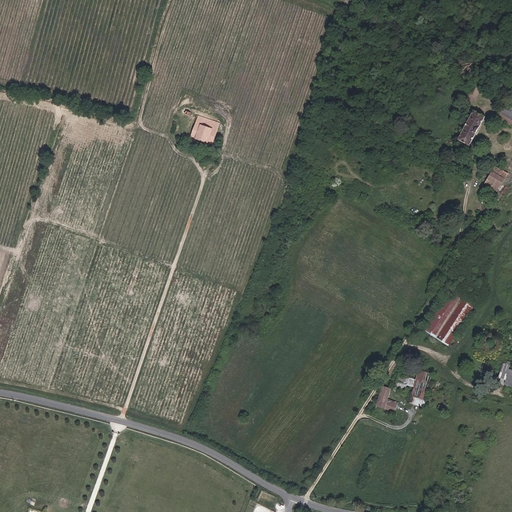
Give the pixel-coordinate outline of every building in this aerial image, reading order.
[(495,117),(497,118),(511,126),(511,100),(507,97),(495,117)] [(468,146),(484,117),(474,111),(458,140),(468,146)] [(198,116),(191,136),(195,137),(212,143),(219,123),(198,116)] [(495,167),(484,184),(497,192),(509,174),(495,167)] [(472,310),(449,296),(422,338),(446,351),(472,310)] [(504,382),(511,384),(511,367),(507,367),(508,363),(502,361),(498,376),(505,378),(504,382)] [(415,379),(414,384),(412,396),(414,396),(424,400),(431,373),(420,370),(418,370),(415,379)] [(411,393),(414,384),(415,379),(398,374),(394,388),(411,393)] [(396,411),(398,404),(387,401),(390,389),(383,387),(378,406),(396,411)] [(424,400),(414,396),(412,396),(411,395),(409,401),(411,402),(423,406),(424,400)]
